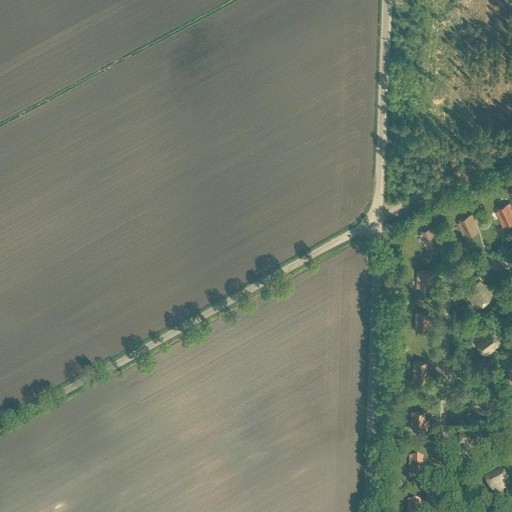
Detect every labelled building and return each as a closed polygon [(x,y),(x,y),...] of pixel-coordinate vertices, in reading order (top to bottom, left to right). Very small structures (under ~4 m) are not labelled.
[(511,213),(511,212),(511,206),(510,202),(498,208),(499,209),(497,211),(504,225),(511,220),(511,213)] [(472,213),(460,219),(461,221),(459,222),(465,236),(477,231),(473,223),(476,222),(472,213)] [(433,225),(422,230),(423,232),(420,233),(427,247),(439,242),(435,235),(438,234),(433,225)] [(420,288),(433,289),(433,279),(430,279),(431,270),(418,270),(418,286),(420,286),(420,288)] [(466,292),(467,292),(478,305),(478,306),(492,294),(491,294),(480,281),(480,280),(466,292)] [(418,328),(418,330),(431,331),(431,321),(429,321),(429,312),(416,312),(416,328),(418,328)] [(501,343),(501,342),(490,328),(490,329),(476,339),(475,339),(486,354),(487,353),(486,353),(501,342),(501,343)] [(416,379),(429,379),(429,370),(427,369),(427,361),(414,361),(414,377),(416,377),(416,379)] [(487,414),(495,398),(494,397),(494,398),(478,391),(478,390),(470,406),(471,407),(471,406),(487,413),(487,414)] [(414,429),(427,429),(427,419),(425,419),(425,411),(412,411),(412,427),(414,427),(414,429)] [(460,455),(461,455),(461,454),(479,454),(479,455),(480,437),(479,437),(479,438),(461,437),(461,436),(460,455)] [(423,467),(423,459),(410,459),(410,475),(412,475),(412,477),(425,477),(425,467),(423,467)] [(510,487),(501,471),(501,472),(486,481),(485,480),(485,481),(494,497),(494,496),(509,487),(510,487)] [(423,511),(421,511),(421,503),(409,503),(408,511),(423,511)]
